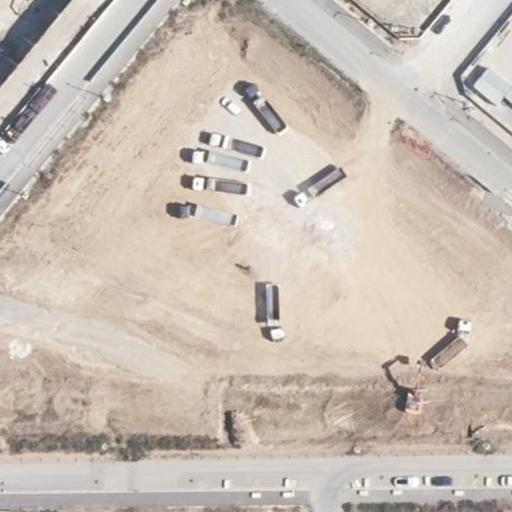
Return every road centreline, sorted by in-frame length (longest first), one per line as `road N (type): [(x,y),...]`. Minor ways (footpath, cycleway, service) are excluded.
road 1 (residential): [(295,472),(0,477)]
road 2 (residential): [(311,0),(511,166)]
road 3 (residential): [(511,474),(295,472)]
road 4 (residential): [(137,0),(0,158)]
